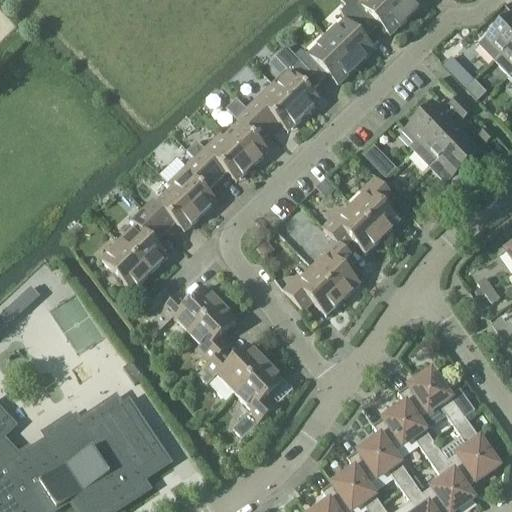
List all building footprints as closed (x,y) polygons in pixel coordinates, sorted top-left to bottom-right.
[(389,37),(407,20),(387,0),(367,0),(362,6),(356,0),(340,0),(340,1),(346,8),(367,30),(375,22),(389,37)] [(422,0),(387,0),(407,20),(425,2),(422,0)] [(359,37),(367,30),(346,8),(340,13),(345,23),(327,40),(356,69),(374,52),(359,37)] [(511,16),(478,49),(493,65),(511,46),(511,16)] [(337,86),(356,69),(327,40),(310,56),(301,52),(295,58),(299,62),(306,68),(313,76),(316,79),(323,72),(337,86)] [(511,76),(511,46),(493,65),(508,80),(509,80),(511,76)] [(303,86),(313,76),(306,68),(299,62),(295,58),(287,49),(274,62),(285,73),(272,86),(304,119),(315,108),(312,105),(317,100),(303,86)] [(471,83),(460,71),(453,78),(464,90),(471,83)] [(473,85),(466,92),(477,104),(484,97),(473,85)] [(289,127),(292,130),(304,119),(272,86),(246,111),(269,134),(278,125),(284,132),(289,127)] [(246,111),(237,101),(226,112),(239,125),(224,139),(252,169),(263,158),(260,155),(265,150),(259,144),(269,134),(246,111)] [(464,108),(457,101),(448,109),(455,117),(464,108)] [(433,108),(403,136),(418,152),(448,124),(455,117),(448,109),(444,113),(440,109),(437,112),(433,108)] [(471,116),(464,108),(455,117),(462,124),(471,116)] [(418,152),(414,155),(430,171),(463,139),(448,124),(418,152)] [(494,139),(487,132),(479,140),(485,147),(494,139)] [(240,180),(252,169),(224,139),(208,154),(196,142),(186,152),(195,161),(217,184),(226,175),(233,182),(237,177),(240,180)] [(478,154),(463,139),(430,171),(445,187),(456,175),(465,184),(479,170),(471,161),(478,154)] [(206,194),(217,184),(195,161),(184,171),(188,174),(172,189),(201,218),(212,208),(208,205),(213,201),(206,194)] [(386,165),(377,173),(385,181),(394,173),(386,165)] [(369,193),(352,209),(382,241),(400,224),(385,210),(395,201),(376,181),(365,190),(369,193)] [(189,230),(201,218),(172,189),(156,204),(153,202),(143,211),(163,232),(166,236),(176,226),(181,231),(185,227),(189,230)] [(382,241),(352,209),(335,225),(332,222),(322,231),(335,244),(343,252),(353,243),(366,256),(382,241)] [(163,232),(143,211),(132,221),(138,227),(120,245),(150,276),(168,258),(152,242),(163,232)] [(274,254),(266,244),(255,253),(263,263),(274,254)] [(345,273),(355,264),(343,252),(335,244),(326,252),(329,256),(313,272),(343,304),(360,287),(345,273)] [(150,276),(120,245),(101,262),(131,294),(149,276),(150,276)] [(343,304),(313,272),(296,288),(293,285),(284,293),(302,314),(311,305),(326,320),(343,304)] [(485,282),(477,287),(485,297),(492,292),(485,282)] [(21,298),(28,306),(39,296),(32,288),(21,298)] [(203,290),(183,310),(174,300),(150,323),(160,333),(173,320),(188,336),(218,306),(203,290)] [(174,300),(165,291),(142,313),(150,323),(174,300)] [(499,302),(492,292),(485,297),(492,307),(499,302)] [(218,306),(188,336),(205,353),(201,357),(209,366),(225,351),(226,352),(231,348),(221,338),(236,324),(218,306)] [(225,351),(209,366),(197,377),(207,387),(216,378),(233,395),(264,365),(248,348),(234,361),(226,352),(225,351)] [(142,379),(131,363),(122,368),(134,385),(142,379)] [(283,385),(264,365),(233,395),(230,398),(247,417),(231,431),(241,442),(277,407),(269,398),(283,385)] [(465,422),(432,374),(398,398),(399,399),(399,398),(405,407),(406,407),(418,424),(439,409),(454,430),(465,422)] [(0,511),(61,511),(70,507),(73,511),(122,511),(152,493),(147,483),(172,466),(129,401),(122,405),(116,397),(80,421),(77,416),(73,418),(70,416),(41,435),(44,441),(30,450),(28,447),(19,454),(5,440),(18,428),(0,409),(0,511)] [(439,454),(418,424),(406,407),(405,407),(372,430),(373,431),(374,431),(380,440),(380,439),(392,456),(413,442),(428,462),(439,454)] [(499,469),(465,422),(454,430),(460,440),(439,454),(466,492),(466,491),(499,469)] [(414,487),(392,456),(380,439),(380,440),(347,463),(348,464),(348,463),(354,472),(355,472),(367,489),(388,474),(403,495),(414,487)] [(422,498),(431,511),(457,511),(473,501),(466,491),(466,492),(439,454),(428,462),(443,483),(422,498)] [(382,511),(367,489),(355,472),(354,472),(321,495),(322,496),(323,496),(329,505),(329,504),(334,511),(355,511),(362,507),(366,511),(382,511)] [(431,511),(422,498),(414,487),(403,495),(414,511),(431,511)]
